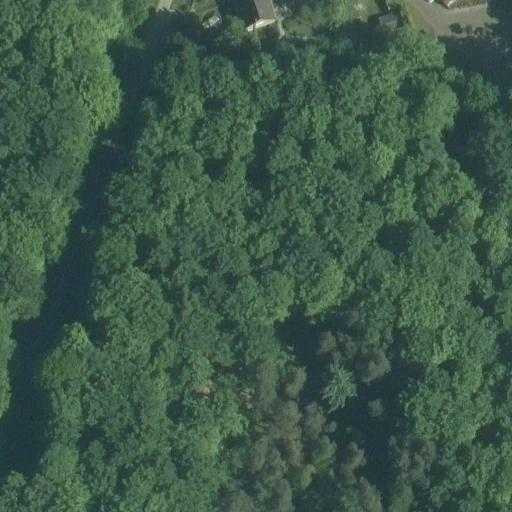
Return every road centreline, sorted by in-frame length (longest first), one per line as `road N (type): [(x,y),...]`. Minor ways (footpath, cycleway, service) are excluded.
road 1 (track): [(194,511),(264,382),(314,330),(506,177)]
road 2 (unclassified): [(162,0),(0,412)]
road 3 (track): [(146,39),(450,110),(488,144),(511,185)]
road 4 (track): [(314,330),(76,234)]
